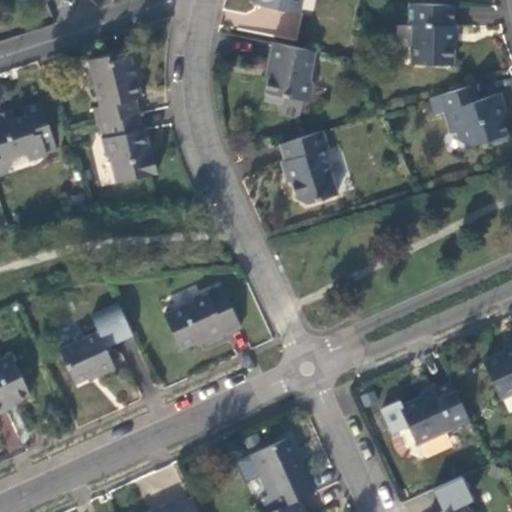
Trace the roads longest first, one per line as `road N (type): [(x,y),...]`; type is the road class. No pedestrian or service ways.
road 1 (residential): [(315,369),(209,142),(197,94),(204,0)]
road 2 (residential): [(0,507),(315,369)]
road 3 (residential): [(511,264),(352,332),(339,359)]
road 4 (residential): [(184,0),(132,10),(0,58)]
road 5 (residential): [(339,359),(363,360),(511,295)]
road 6 (residential): [(380,511),(315,369)]
